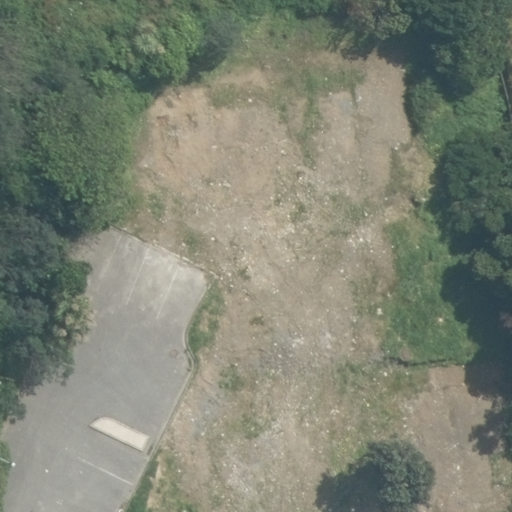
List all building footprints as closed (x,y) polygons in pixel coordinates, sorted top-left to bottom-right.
[(311,195),(314,224),(401,214),(399,194),(416,193),(413,172),(401,173),(398,148),(419,146),(411,75),(310,86),(315,132),(304,133),(308,168),(288,170),(291,197),(311,195)] [(217,208),(220,229),(234,227),(231,208),(277,201),(263,93),(212,100),(210,90),(192,92),(196,122),(167,125),(179,213),(217,208)] [(131,144),(132,160),(151,159),(149,142),(131,144)] [(312,342),(314,358),(332,356),(330,341),(372,336),(370,314),(360,315),(357,289),(375,286),(368,228),(261,241),(266,289),(247,291),(249,307),(267,305),(272,347),(312,342)] [(403,445),(412,511),(502,511),(501,504),(511,502),(511,481),(499,483),(496,458),(511,455),(511,415),(507,380),(408,394),(415,443),(403,445)] [(342,511),(329,399),(272,406),(275,432),(246,435),(244,418),(225,421),(231,465),(210,467),(212,486),(232,483),(235,511),(342,511)]
